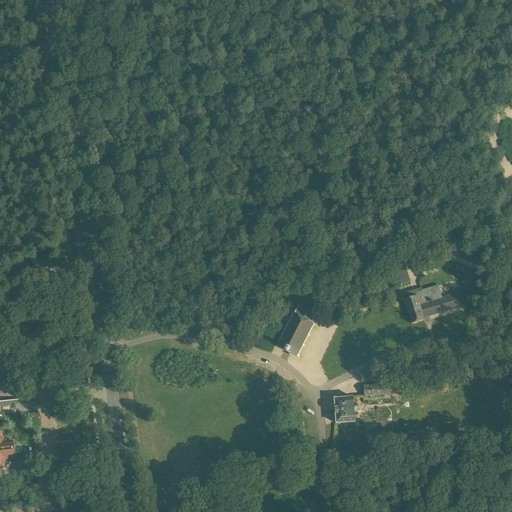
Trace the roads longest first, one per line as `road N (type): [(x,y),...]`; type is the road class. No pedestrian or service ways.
road 1 (secondary): [(130,511),(54,0)]
road 2 (unknown): [(87,118),(143,113),(169,99),(471,31),(482,27),(486,0)]
